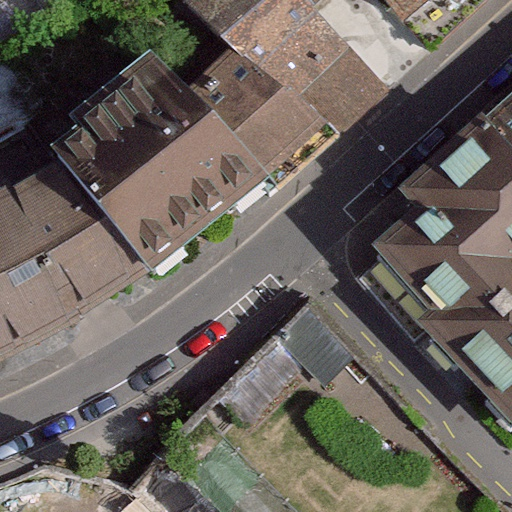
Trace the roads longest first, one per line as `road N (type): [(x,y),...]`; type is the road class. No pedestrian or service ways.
road 1 (residential): [(285,240),(209,302),(0,421)]
road 2 (residential): [(511,483),(285,240)]
road 3 (residential): [(511,38),(285,240)]
